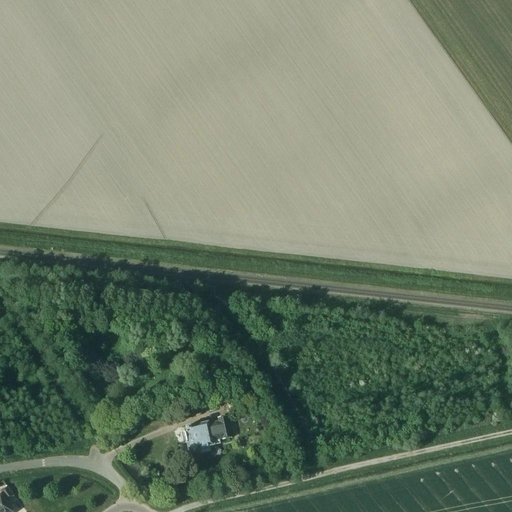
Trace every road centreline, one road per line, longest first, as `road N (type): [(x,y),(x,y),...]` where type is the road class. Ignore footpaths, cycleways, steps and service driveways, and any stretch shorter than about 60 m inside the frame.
road 1 (track): [(316,477),(511,435)]
road 2 (track): [(183,511),(316,477)]
